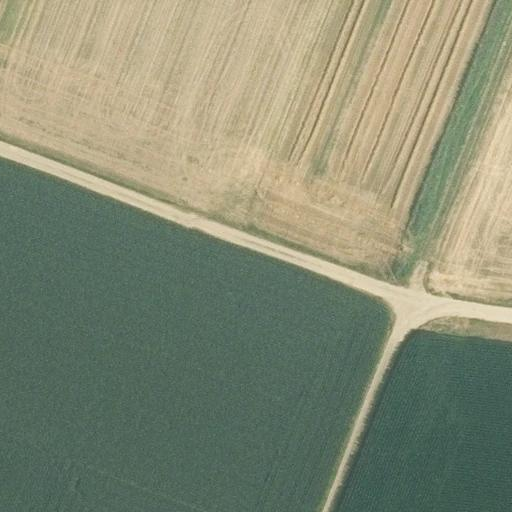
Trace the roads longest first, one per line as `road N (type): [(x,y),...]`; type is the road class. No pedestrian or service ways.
road 1 (track): [(0,155),(409,308)]
road 2 (track): [(511,75),(409,308)]
road 3 (track): [(409,308),(324,511)]
